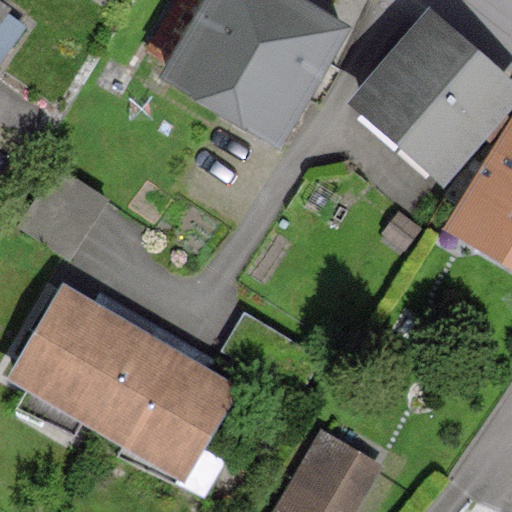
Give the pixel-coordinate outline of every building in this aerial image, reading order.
[(278,141),(305,96),(318,104),(337,72),(323,64),(343,31),(290,0),(212,0),(209,6),(198,0),(179,0),(148,53),(173,68),(168,76),(278,141)] [(0,53),(18,27),(0,14),(0,53)] [(490,141),(506,123),(509,124),(510,123),(501,115),(511,101),(426,26),(397,59),(390,53),(378,71),(380,73),(358,97),(447,176),(483,136),(490,141)] [(511,119),(510,123),(509,124),(494,147),(488,143),(480,155),(478,153),(458,184),(466,189),(453,210),(511,246),(511,119)] [(23,226),(70,256),(105,201),(59,171),(23,226)] [(63,293),(15,377),(99,426),(148,342),(63,293)] [(235,353),(296,390),(313,361),(252,324),(235,353)] [(182,475),(233,392),(148,342),(99,426),(182,475)] [(321,439),(278,511),(344,511),(370,468),(321,439)]
